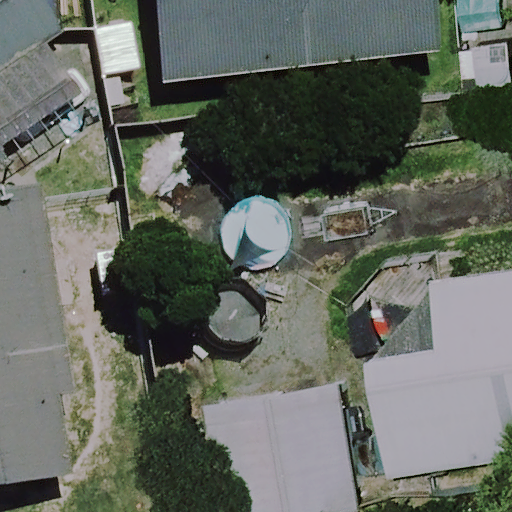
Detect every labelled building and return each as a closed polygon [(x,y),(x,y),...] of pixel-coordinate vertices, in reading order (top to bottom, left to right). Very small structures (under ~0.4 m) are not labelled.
[(0,0),(0,150),(65,113),(35,60),(61,45),(35,0),(0,0)] [(417,70),(411,0),(128,0),(137,94),(417,70)] [(19,206),(0,208),(0,501),(54,495),(19,206)] [(511,453),(511,265),(430,278),(439,340),(367,350),(384,472),(511,453)] [(307,511),(355,502),(329,380),(200,408),(222,511),(307,511)]
